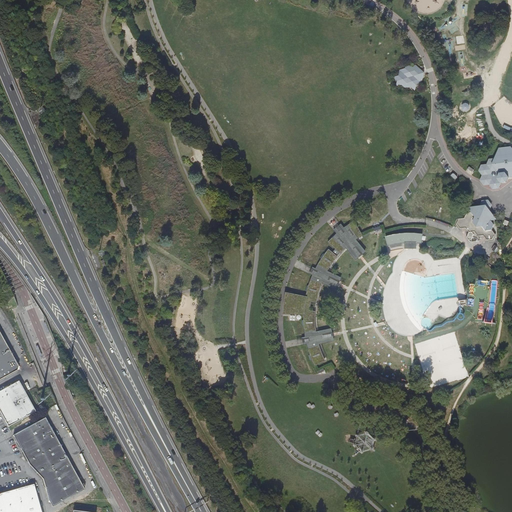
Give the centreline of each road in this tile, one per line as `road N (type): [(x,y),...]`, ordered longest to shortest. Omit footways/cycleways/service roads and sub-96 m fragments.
road 1 (motorway): [(198,506),(89,280),(0,63)]
road 2 (motorway): [(198,506),(0,145)]
road 3 (trunk): [(0,211),(168,511)]
road 4 (trunk): [(0,241),(59,324),(162,511)]
